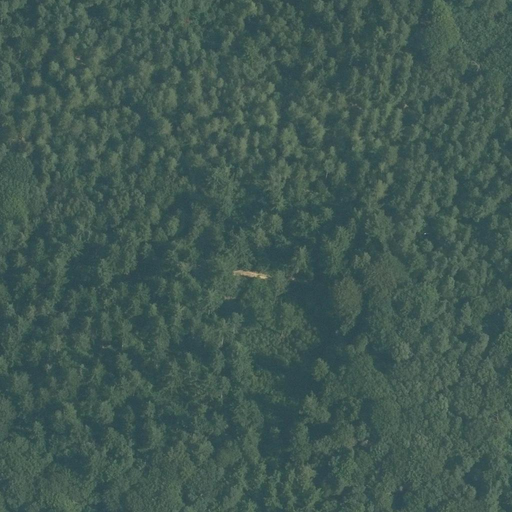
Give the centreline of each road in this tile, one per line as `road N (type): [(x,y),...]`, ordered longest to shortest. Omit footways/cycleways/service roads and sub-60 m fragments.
road 1 (unknown): [(511,109),(465,100),(372,111),(63,53),(0,5)]
road 2 (track): [(428,0),(371,292),(316,511)]
road 3 (track): [(0,225),(511,317)]
road 4 (track): [(37,0),(0,199)]
